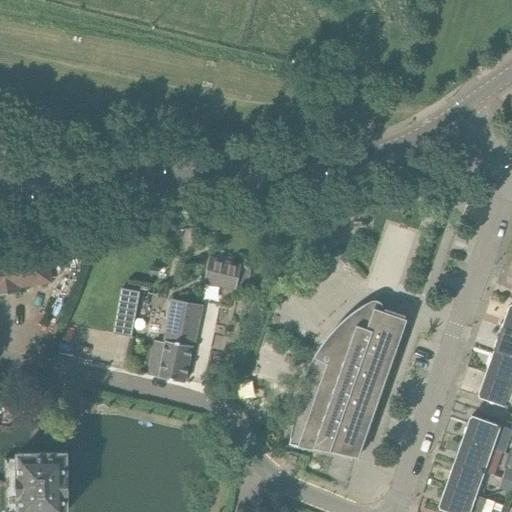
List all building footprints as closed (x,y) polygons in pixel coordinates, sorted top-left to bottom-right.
[(0,294),(21,292),(20,288),(53,283),(48,256),(16,261),(16,257),(0,259),(0,294)] [(204,284),(235,292),(241,265),(210,257),(204,284)] [(121,289),(113,335),(131,338),(139,293),(121,289)] [(185,383),(192,346),(195,347),(203,306),(170,299),(163,343),(157,341),(150,376),(185,383)] [(358,458),(367,432),(405,325),(407,320),(384,312),(384,309),(383,307),(382,305),(380,302),(378,301),(375,300),(372,301),(364,305),(364,306),(358,309),(352,313),(344,320),(336,328),(328,337),(320,348),(314,358),(309,370),(304,381),(301,393),(298,405),(289,445),(314,450),(314,448),(346,454),(353,456),(358,458)] [(511,304),(503,328),(511,331),(511,304)] [(495,350),(511,356),(511,331),(503,328),(495,350)] [(511,356),(495,350),(487,374),(511,382),(511,356)] [(479,397),(506,406),(507,405),(508,405),(511,393),(511,382),(487,374),(479,397)] [(464,439),(502,452),(505,453),(511,432),(511,429),(472,416),(464,439)] [(456,462),(492,474),(494,475),(502,452),(464,439),(456,462)] [(16,451),(16,511),(69,511),(68,450),(16,451)] [(447,486),(483,498),(492,474),(456,462),(447,486)] [(502,478),(511,481),(511,470),(506,468),(502,478)] [(498,489),(511,493),(511,481),(502,478),(498,489)] [(483,498),(447,486),(439,509),(449,511),(482,511),(487,499),(483,498)] [(490,511),(501,511),(503,505),(494,502),(490,511)]
